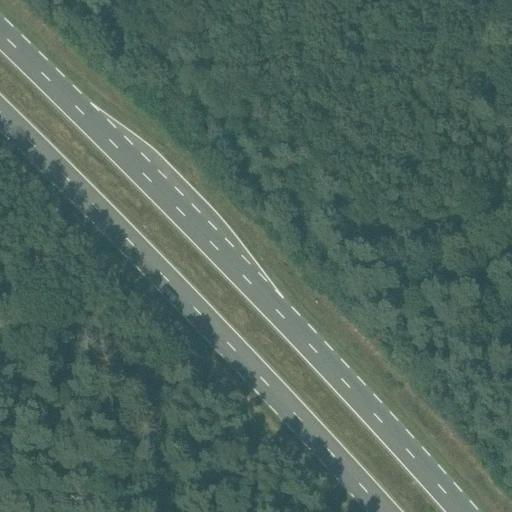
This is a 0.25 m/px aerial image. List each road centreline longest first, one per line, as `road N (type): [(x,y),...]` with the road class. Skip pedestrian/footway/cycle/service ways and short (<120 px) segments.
road 1 (primary): [(457,511),(279,309),(0,35)]
road 2 (primary): [(0,120),(385,511)]
road 3 (track): [(387,249),(511,212)]
